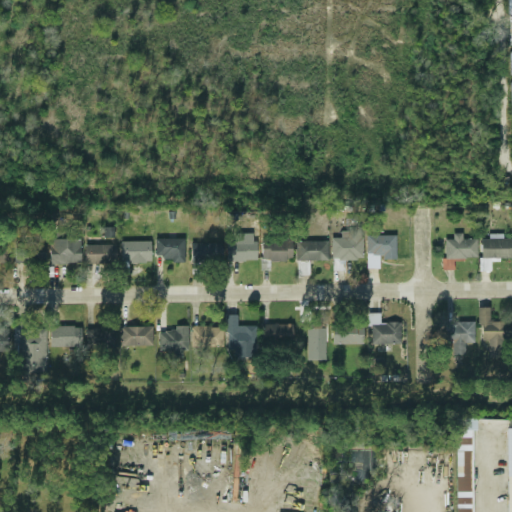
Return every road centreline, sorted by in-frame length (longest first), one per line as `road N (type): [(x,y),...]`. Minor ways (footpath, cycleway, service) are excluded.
road 1 (residential): [(511,287),(0,293)]
road 2 (residential): [(427,382),(424,204)]
